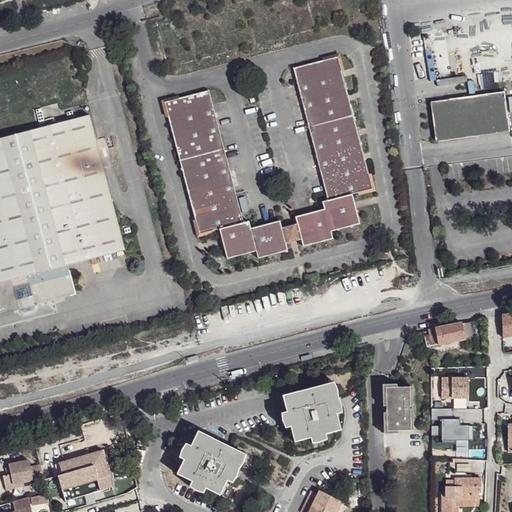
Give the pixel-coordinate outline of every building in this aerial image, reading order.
[(294,69),(328,201),(322,202),(325,210),(296,217),(297,225),(301,239),(303,247),(333,239),(331,232),(360,224),(352,194),(372,189),(338,57),(294,69)] [(165,103),(200,234),(219,229),(227,259),(256,252),(258,259),(288,251),(286,244),(282,229),(280,221),(251,228),(249,222),(244,223),(209,92),(165,103)] [(435,108),(439,138),(509,129),(504,92),(449,100),(450,106),(435,108)] [(0,138),(0,314),(76,295),(70,271),(65,272),(64,267),(69,265),(125,250),(90,115),(0,138)] [(297,225),(282,229),(286,244),(301,239),(297,225)] [(511,314),(502,316),(505,337),(511,336),(511,314)] [(462,324),(427,330),(429,337),(430,347),(465,340),(462,324)] [(334,384),(282,397),(286,414),(282,414),(283,422),(286,429),(290,428),(293,443),(310,439),(312,444),(319,444),(327,441),(325,435),(341,431),(337,416),(342,414),(341,407),(338,399),(338,391),(334,384)] [(386,389),(397,389),(397,384),(382,385),(384,407),(387,407),(386,389)] [(397,389),(386,389),(387,407),(387,416),(388,431),(399,431),(413,430),(410,388),(397,389)] [(453,421),(453,408),(431,408),(431,434),(442,434),(442,440),(468,440),(468,421),(453,421)] [(399,431),(388,431),(387,416),(384,416),(386,435),(399,435),(399,431)] [(246,455),(197,432),(190,446),(185,445),(181,451),(179,458),(183,460),(177,475),(191,482),(189,487),(195,492),(202,493),(205,489),(219,495),(227,482),(231,484),(236,478),(238,470),(246,455)] [(102,452),(93,455),(96,464),(105,462),(102,452)] [(93,455),(56,466),(60,478),(64,478),(67,487),(97,478),(100,491),(113,487),(105,462),(96,464),(93,455)] [(32,468),(30,460),(9,464),(9,467),(10,474),(7,474),(2,475),(4,489),(13,488),(13,484),(23,482),(36,480),(32,468)] [(43,478),(39,465),(32,468),(36,480),(43,478)] [(97,478),(67,487),(71,499),(100,491),(97,478)] [(483,479),(457,479),(457,481),(457,488),(449,488),(448,495),(445,495),(444,511),(460,511),(461,505),(458,505),(458,499),(465,499),(466,501),(481,501),(481,493),(483,493),(483,479)] [(338,511),(343,503),(319,492),(308,511),(338,511)] [(41,495),(35,497),(37,504),(43,503),(50,502),(47,494),(41,495)] [(31,511),(28,498),(12,502),(14,510),(7,511),(31,511)]
